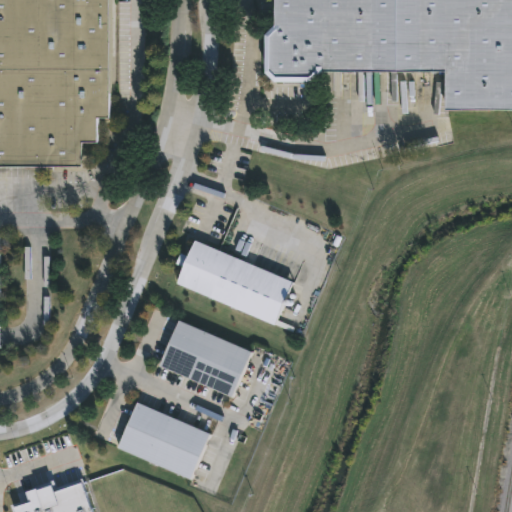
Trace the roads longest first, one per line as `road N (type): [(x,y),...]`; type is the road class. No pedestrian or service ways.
road 1 (residential): [(182,0),(171,114),(95,296),(55,372),(31,390),(0,397)]
road 2 (residential): [(0,431),(40,423),(82,399),(101,374),(160,227)]
road 3 (residential): [(204,122),(216,0)]
